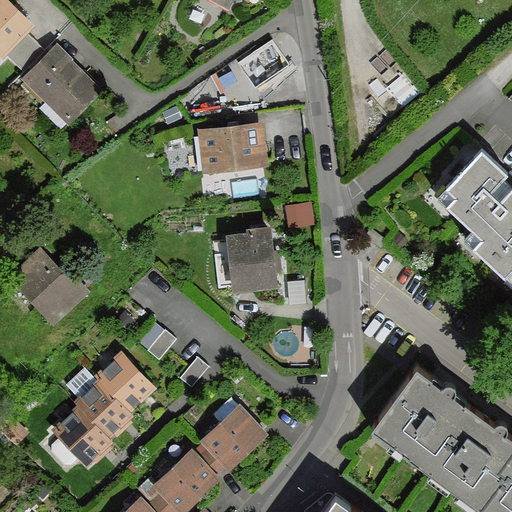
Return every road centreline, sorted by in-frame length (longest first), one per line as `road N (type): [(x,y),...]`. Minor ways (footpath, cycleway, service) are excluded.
road 1 (residential): [(255,511),(339,403),(341,265)]
road 2 (residential): [(341,265),(305,0)]
road 3 (residential): [(511,392),(341,265)]
